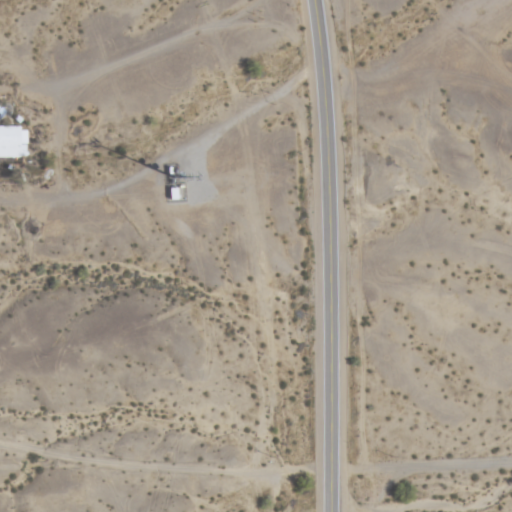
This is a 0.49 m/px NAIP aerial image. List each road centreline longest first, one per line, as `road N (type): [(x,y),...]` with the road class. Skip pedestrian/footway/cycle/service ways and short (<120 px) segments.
road 1 (trunk): [(338,511),(328,90),(318,0)]
road 2 (residential): [(338,469),(257,477),(148,473),(0,447)]
